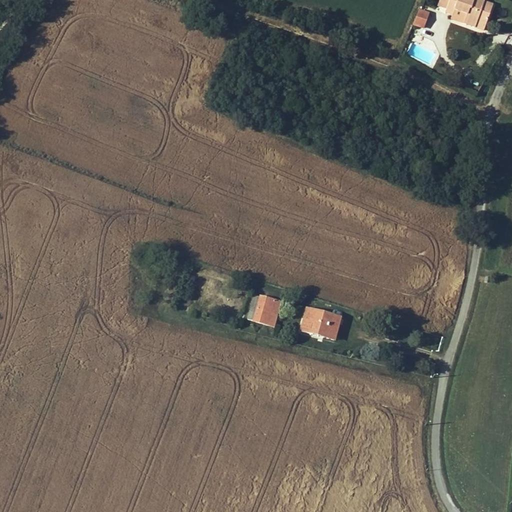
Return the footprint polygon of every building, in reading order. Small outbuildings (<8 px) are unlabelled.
[(446,9),(449,0),(440,0),(438,7),(446,9)] [(486,24),(493,5),(477,0),(449,0),(446,9),(453,12),(454,10),(465,14),(463,20),(462,23),(475,28),(477,22),(486,24)] [(423,28),(428,14),(419,10),(413,25),(423,28)] [(463,20),(465,14),(454,10),(453,12),(452,16),(463,20)] [(484,31),(486,24),(477,22),(475,28),(484,31)] [(174,265),(176,257),(163,253),(160,261),(174,265)] [(247,320),(254,322),(261,298),(253,296),(247,320)] [(254,322),(273,327),(280,302),(261,298),(254,322)] [(334,341),(340,319),(306,310),(301,331),(334,341)]
